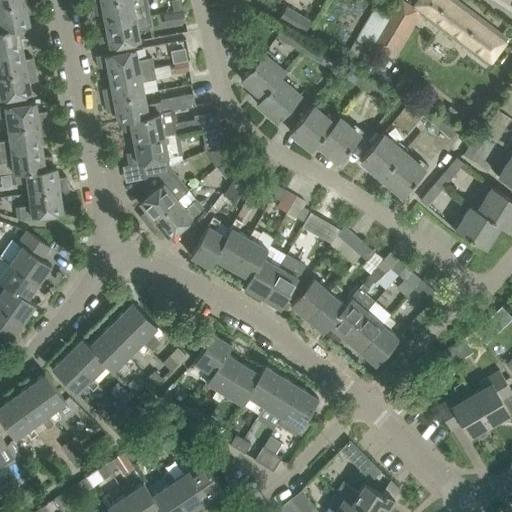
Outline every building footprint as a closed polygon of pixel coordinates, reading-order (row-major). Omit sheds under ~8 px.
[(0,29),(29,23),(27,13),(36,11),(33,0),(32,0),(0,6),(0,29)] [(103,13),(105,23),(150,15),(146,0),(107,0),(92,3),(95,14),(103,13)] [(180,0),(171,0),(173,9),(173,11),(182,9),(181,2),(180,0)] [(417,0),(412,7),(419,12),(419,13),(487,64),(494,55),(506,39),(455,0),(417,0)] [(391,16),(370,51),(384,59),(389,51),(412,13),(399,3),(395,10),(391,16)] [(287,6),(278,20),(303,35),(311,20),(287,6)] [(174,12),(172,12),(175,24),(185,22),(183,10),(174,12)] [(152,26),(150,15),(105,23),(107,34),(99,35),(101,48),(140,40),(138,28),(152,26)] [(0,51),(22,48),(20,37),(29,36),(27,24),(0,29),(0,51)] [(276,36),(301,50),(306,42),(281,27),(276,36)] [(330,56),(306,42),(301,50),(319,61),(325,65),(330,56)] [(107,65),(109,76),(154,67),(152,56),(137,59),(135,47),(96,55),(99,67),(107,65)] [(22,48),(0,51),(0,74),(35,68),(33,57),(24,58),(22,48)] [(186,48),(172,51),(174,63),(187,60),(188,60),(186,48)] [(241,78),(261,96),(262,96),(279,76),(280,76),(285,70),(263,52),(241,78)] [(187,60),(174,63),(176,72),(189,70),(187,60)] [(319,61),(311,72),(321,78),(329,68),(325,65),(319,61)] [(393,94),(357,73),(356,73),(345,66),(340,74),(388,103),(393,94)] [(156,78),(154,67),(109,76),(111,86),(103,88),(105,99),(144,92),(141,81),(156,78)] [(37,80),(35,68),(0,74),(0,98),(31,92),(29,82),(37,80)] [(300,94),(280,76),(279,76),(262,96),(261,96),(256,102),(278,120),(300,94)] [(118,120),(121,120),(162,111),(160,101),(146,103),(144,92),(105,99),(107,111),(116,109),(118,120)] [(176,95),(179,108),(195,104),(194,95),(193,92),(176,95)] [(409,102),(430,120),(436,113),(415,94),(409,102)] [(0,128),(8,128),(47,122),(46,110),(37,112),(35,101),(0,105),(0,128)] [(312,149),(317,143),(316,143),(334,122),(333,122),(312,104),(290,131),(312,149)] [(478,130),(486,135),(501,111),(493,106),(478,130)] [(132,129),(134,140),(178,131),(174,109),(121,120),(123,131),(132,129)] [(197,114),(200,128),(202,127),(220,123),(220,124),(221,123),(218,109),(197,114)] [(458,131),(436,113),(430,120),(451,138),(458,131)] [(316,143),(317,143),(338,161),(360,134),(338,116),(333,122),(334,122),(316,143)] [(0,140),(0,151),(42,146),(40,135),(49,134),(47,122),(8,128),(10,139),(0,140)] [(471,158),(486,135),(478,130),(463,154),(471,158)] [(138,162),(141,178),(170,165),(168,157),(182,154),(178,131),(134,140),(136,150),(127,152),(129,164),(138,162)] [(360,159),(381,177),(404,151),(383,133),(360,159)] [(42,146),(0,151),(0,162),(13,161),(14,172),(53,167),(52,155),(43,156),(42,146)] [(404,151),(381,177),(403,195),(425,169),(404,151)] [(511,153),(498,176),(511,184),(511,153)] [(457,157),(439,178),(445,184),(464,162),(457,157)] [(236,173),(226,161),(215,171),(225,183),(236,173)] [(139,215),(147,224),(178,199),(189,190),(174,172),(170,165),(141,178),(152,190),(139,201),(146,209),(139,215)] [(27,181),(29,193),(68,187),(66,176),(58,177),(56,166),(53,167),(11,172),(13,183),(27,181)] [(244,188),(250,192),(256,183),(238,172),(226,191),(238,198),(244,188)] [(427,205),(445,184),(439,178),(420,199),(427,205)] [(265,191),(272,195),(278,185),(271,181),(266,189),(256,183),(250,192),(244,203),(255,209),(265,191)] [(277,205),(287,211),(292,201),(296,195),(278,185),(272,195),(280,199),(277,205)] [(511,198),(492,186),(477,209),(499,224),(506,229),(511,219),(511,198)] [(70,199),(68,187),(29,193),(30,204),(16,206),(18,217),(62,211),(61,200),(70,199)] [(178,199),(147,224),(155,233),(161,228),(168,236),(203,207),(196,199),(185,208),(178,199)] [(287,211),(304,221),(310,211),(303,206),(292,201),(287,211)] [(485,247),(499,224),(477,209),(471,205),(455,229),(485,247)] [(335,238),(334,240),(342,229),(310,211),(304,221),(335,238)] [(210,266),(215,257),(225,235),(215,229),(220,220),(213,216),(190,255),(210,266)] [(225,235),(215,257),(232,267),(249,237),(237,230),(242,222),(235,217),(225,235)] [(353,263),(361,255),(360,254),(368,246),(345,226),(342,229),(334,240),(331,245),(353,263)] [(21,245),(10,261),(39,282),(51,264),(42,258),(51,246),(27,229),(18,242),(21,245)] [(249,237),(232,267),(248,277),(249,277),(267,247),(256,241),(261,232),(254,229),(250,237),(249,237)] [(360,254),(361,255),(367,260),(374,251),(368,246),(360,254)] [(249,277),(248,277),(243,285),(262,296),(279,266),(270,260),(275,252),(267,247),(249,277)] [(406,265),(390,252),(377,267),(385,273),(390,268),(398,274),(406,265)] [(279,266),(262,296),(280,307),(305,264),(286,253),(279,266)] [(0,280),(5,285),(6,284),(27,298),(27,297),(39,282),(10,261),(9,263),(0,256),(0,280)] [(398,274),(413,288),(421,279),(406,265),(398,274)] [(290,303),(307,317),(330,291),(313,276),(290,303)] [(430,287),(421,279),(413,288),(423,296),(429,301),(437,293),(430,287)] [(0,304),(23,321),(35,303),(27,297),(27,298),(6,284),(5,285),(0,292),(0,304)] [(330,291),(307,317),(323,331),(329,323),(328,323),(345,304),(344,303),(336,296),(342,289),(335,284),(330,291)] [(329,323),(325,328),(340,340),(344,336),(367,309),(373,302),(365,294),(369,290),(362,284),(329,323)] [(367,309),(344,336),(359,349),(382,323),(389,315),(391,313),(375,300),(367,309)] [(117,316),(149,348),(164,333),(132,301),(117,316)] [(11,338),(23,321),(0,304),(0,332),(1,331),(11,338)] [(511,317),(502,306),(476,330),(485,343),(511,317)] [(382,323),(359,349),(375,364),(398,337),(388,328),(395,321),(389,315),(382,323)] [(103,330),(128,355),(137,346),(144,353),(149,348),(117,316),(103,330)] [(103,330),(89,344),(107,362),(114,369),(122,360),(129,367),(135,362),(128,355),(103,330)] [(199,377),(206,381),(211,372),(212,373),(225,351),(226,352),(231,343),(212,332),(194,361),(205,368),(199,377)] [(89,344),(82,337),(67,352),(92,377),(107,362),(89,344)] [(464,338),(447,349),(456,363),(473,352),(464,338)] [(211,372),(206,381),(218,388),(213,396),(219,400),(224,392),(243,362),(226,352),(225,351),(212,373),(211,372)] [(99,384),(92,377),(67,352),(51,367),(76,392),(86,382),(93,389),(99,384)] [(171,370),(178,364),(169,355),(162,362),(171,370)] [(243,362),(224,392),(243,403),(248,395),(247,394),(260,373),(259,372),(243,362)] [(247,394),(248,395),(258,401),(253,409),(259,413),(264,405),(265,405),(283,375),(264,364),(259,372),(260,373),(247,394)] [(471,393),(489,425),(510,413),(502,399),(511,393),(511,391),(499,369),(478,382),(481,387),(471,393)] [(142,382),(151,391),(163,378),(154,370),(142,382)] [(28,384),(54,421),(60,416),(54,408),(65,400),(45,372),(28,384)] [(283,375),(265,405),(282,415),(300,386),(283,375)] [(160,400),(168,405),(180,384),(174,381),(165,390),(160,400)] [(121,403),(119,405),(128,414),(134,407),(127,400),(132,396),(118,382),(110,391),(121,403)] [(11,397),(32,425),(41,418),(47,428),(55,422),(54,421),(28,384),(11,397)] [(300,386),(282,415),(283,416),(279,423),(296,434),(318,397),(300,386)] [(469,437),(489,425),(471,393),(461,399),(458,394),(454,396),(437,406),(451,429),(461,423),(469,437)] [(31,425),(32,425),(11,397),(0,404),(0,417),(14,437),(25,430),(31,438),(37,433),(31,425)] [(113,429),(128,414),(119,405),(104,420),(113,429)] [(185,416),(203,427),(209,417),(191,406),(185,416)] [(175,417),(157,428),(164,438),(181,427),(175,417)] [(209,417),(203,427),(210,431),(216,421),(209,417)] [(220,438),(237,448),(244,438),(226,428),(220,438)] [(255,459),(273,470),(282,457),(275,452),(279,446),(277,438),(270,434),(264,445),(263,445),(255,459)] [(68,440),(79,454),(86,449),(75,435),(68,440)] [(140,440),(146,450),(153,446),(147,436),(140,440)] [(244,438),(237,448),(245,453),(251,443),(244,438)] [(369,477),(379,467),(350,439),(340,449),(369,477)] [(71,460),(79,454),(68,440),(61,446),(71,460)] [(140,440),(124,452),(130,461),(146,450),(140,440)] [(106,463),(113,473),(119,469),(123,475),(134,468),(129,461),(130,461),(124,452),(106,463)] [(39,481),(62,466),(52,453),(44,458),(48,464),(34,473),(39,481)] [(185,471),(204,501),(222,489),(203,460),(191,467),(186,459),(180,464),(185,471)] [(104,478),(113,473),(106,463),(98,469),(104,478)] [(167,482),(187,511),(204,501),(185,471),(174,479),(169,471),(163,475),(163,476),(167,482)] [(87,476),(71,486),(78,496),(94,486),(87,476)] [(6,483),(15,498),(22,493),(13,479),(6,483)] [(391,479),(383,490),(394,498),(400,489),(401,488),(391,479)] [(125,493),(137,511),(160,511),(161,511),(162,511),(146,487),(147,487),(143,481),(133,488),(130,483),(123,488),(126,493),(125,493)] [(370,511),(385,511),(394,498),(383,490),(382,492),(364,481),(358,491),(343,481),(337,491),(343,497),(351,502),(362,510),(363,508),(370,511)] [(154,482),(146,487),(162,511),(187,511),(167,482),(158,489),(154,482)] [(0,490),(8,502),(15,498),(6,483),(0,487),(0,490)] [(61,507),(78,496),(71,486),(54,497),(61,507)] [(301,511),(319,511),(301,489),(291,497),(301,511)] [(370,511),(363,508),(362,510),(351,502),(343,497),(337,491),(328,504),(335,509),(333,511),(370,511)] [(102,498),(111,511),(137,511),(125,493),(114,501),(109,493),(102,498)] [(301,511),(291,497),(279,507),(283,511),(301,511)]
